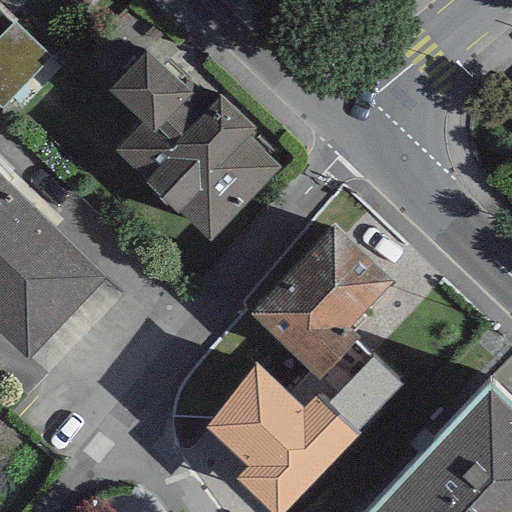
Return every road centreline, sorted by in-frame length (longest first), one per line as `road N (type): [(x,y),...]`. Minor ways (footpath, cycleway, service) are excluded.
road 1 (residential): [(352,117),(122,399)]
road 2 (residential): [(511,269),(352,117)]
road 3 (residential): [(352,117),(489,0)]
road 4 (residential): [(224,0),(352,117)]
road 5 (unknown): [(0,341),(86,449)]
road 6 (residential): [(122,399),(42,511)]
road 7 (residential): [(122,399),(202,511)]
